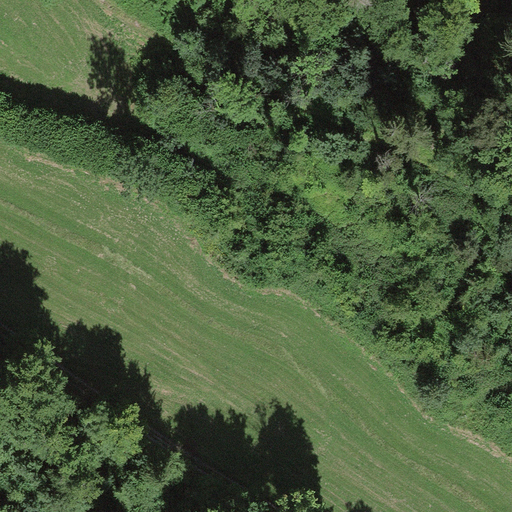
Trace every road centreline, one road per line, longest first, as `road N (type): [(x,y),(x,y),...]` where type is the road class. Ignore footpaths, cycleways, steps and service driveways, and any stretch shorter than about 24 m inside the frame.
road 1 (track): [(511,215),(232,77),(97,0)]
road 2 (track): [(270,511),(0,335)]
